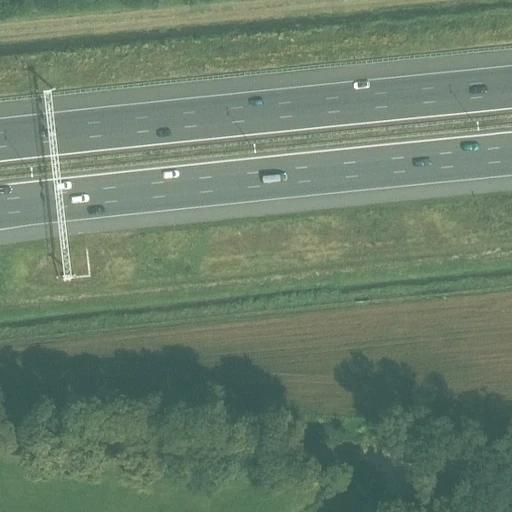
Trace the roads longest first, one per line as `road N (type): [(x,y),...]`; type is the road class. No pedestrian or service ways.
road 1 (motorway): [(511,87),(0,140)]
road 2 (motorway): [(0,208),(511,155)]
road 3 (track): [(397,462),(0,429)]
